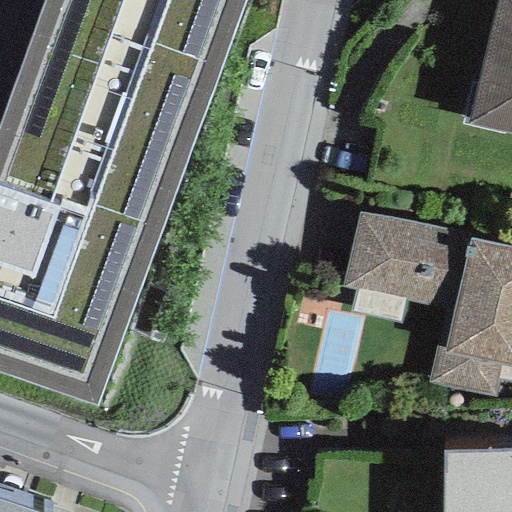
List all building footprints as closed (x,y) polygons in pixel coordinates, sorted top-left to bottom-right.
[(43,0),(0,121),(0,372),(94,406),(244,0),(43,0)] [(511,0),(495,0),(468,122),(511,131),(511,0)] [(472,234),(357,210),(342,285),(445,306),(429,383),(511,399),(511,245),(471,237),(472,234)] [(511,511),(511,450),(457,451),(457,457),(444,457),(444,511),(511,511)] [(36,511),(20,506),(0,499),(0,511),(36,511)]
